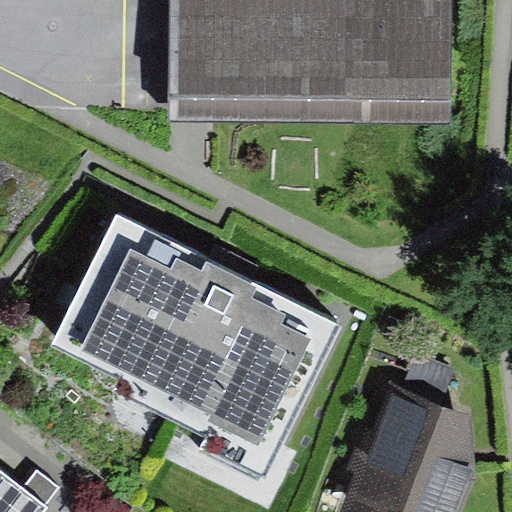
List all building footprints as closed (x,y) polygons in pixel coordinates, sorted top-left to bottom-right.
[(174,0),(173,125),(453,129),(454,0),(174,0)] [(0,165),(0,189),(9,170),(0,165)] [(344,334),(123,224),(59,353),(125,386),(118,400),(204,443),(199,454),(267,488),(344,334)] [(416,358),(401,397),(441,412),(455,372),(416,358)] [(401,397),(390,393),(346,511),(463,511),(476,478),(468,422),(441,412),(401,397)] [(21,492),(0,476),(0,511),(44,511),(43,511),(59,490),(36,472),(21,492)]
